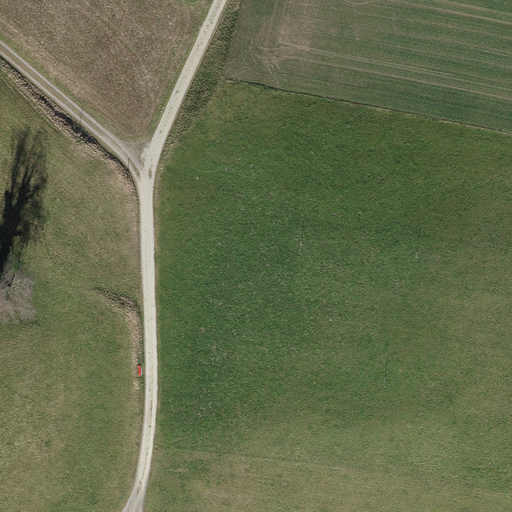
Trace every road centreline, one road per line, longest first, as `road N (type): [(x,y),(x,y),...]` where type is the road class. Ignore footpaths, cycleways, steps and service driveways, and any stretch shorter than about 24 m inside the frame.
road 1 (track): [(138,511),(153,368),(144,171),(0,47)]
road 2 (track): [(223,0),(144,171)]
